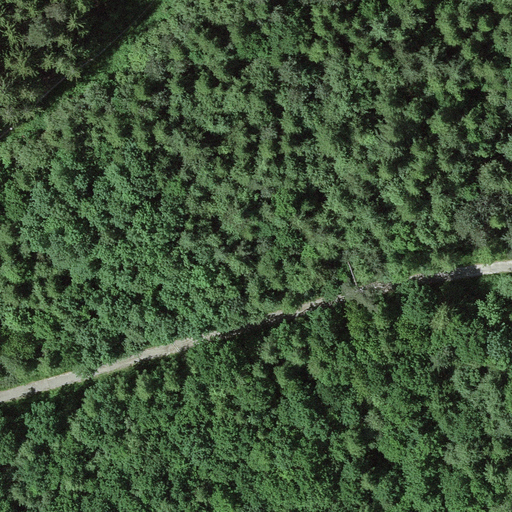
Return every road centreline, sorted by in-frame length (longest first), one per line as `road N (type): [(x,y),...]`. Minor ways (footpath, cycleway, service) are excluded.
road 1 (motorway): [(487,0),(0,493)]
road 2 (motorway): [(117,511),(511,110)]
road 3 (track): [(511,266),(372,290),(0,400)]
road 4 (track): [(0,131),(111,45),(154,0)]
